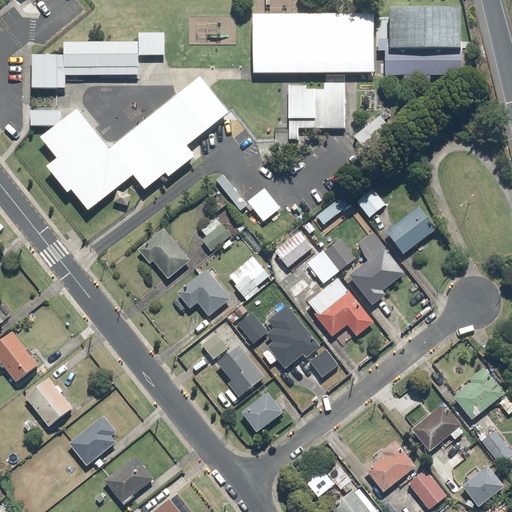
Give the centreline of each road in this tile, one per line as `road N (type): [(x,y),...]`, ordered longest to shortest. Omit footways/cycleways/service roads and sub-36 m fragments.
road 1 (residential): [(0,189),(240,486)]
road 2 (residential): [(475,302),(240,486)]
